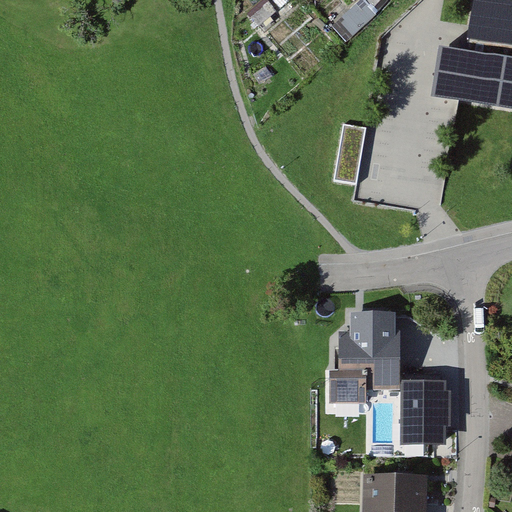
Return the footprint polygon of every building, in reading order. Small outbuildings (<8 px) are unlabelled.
[(362,0),(361,1),(379,16),(392,0),(362,0)] [(350,48),(379,20),(362,3),(334,32),(350,48)] [(500,47),(486,45),(478,99),(492,101),(500,47)] [(346,127),(334,184),(356,189),(368,132),(346,127)] [(399,315),(350,316),(350,334),(339,334),(339,383),(329,383),(329,406),(368,406),(368,392),(399,392),(399,384),(399,315)] [(404,393),(405,456),(450,455),(448,392),(404,393)] [(426,511),(427,484),(369,485),(369,511),(426,511)]
